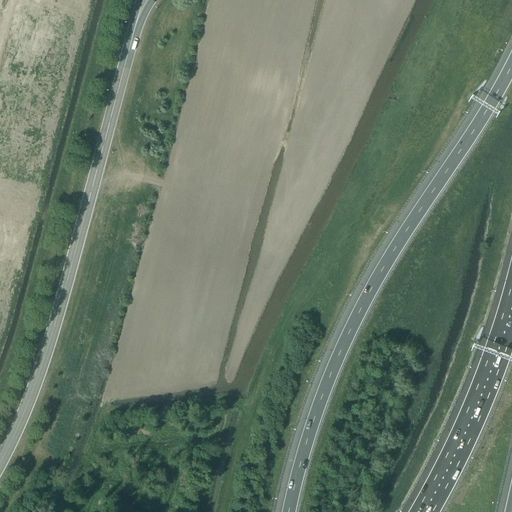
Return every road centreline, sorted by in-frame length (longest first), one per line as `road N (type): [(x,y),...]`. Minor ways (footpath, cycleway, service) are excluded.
road 1 (motorway): [(511,64),(359,311),(321,397),(288,511)]
road 2 (primary): [(0,469),(55,326),(139,15)]
road 3 (motorway): [(511,307),(478,403),(424,511)]
